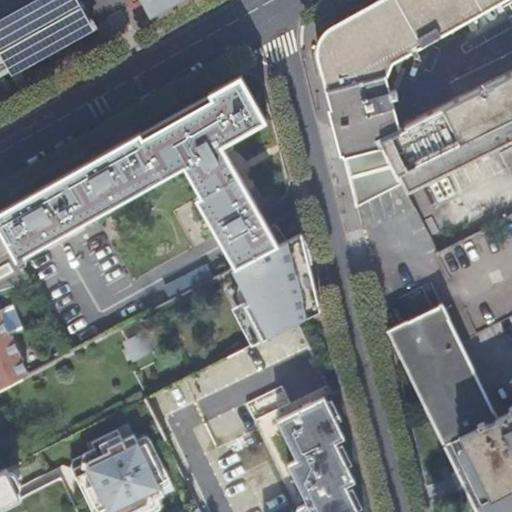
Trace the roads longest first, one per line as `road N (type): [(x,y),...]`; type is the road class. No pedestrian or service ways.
road 1 (residential): [(263,4),(403,511)]
road 2 (residential): [(0,155),(263,4)]
